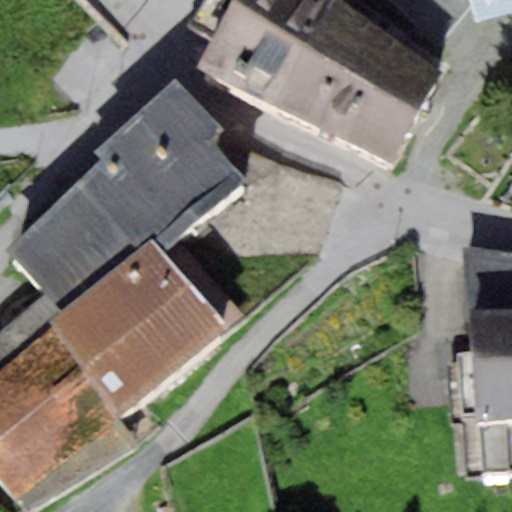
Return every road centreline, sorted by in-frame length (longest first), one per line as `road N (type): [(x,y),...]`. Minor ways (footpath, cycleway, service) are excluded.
road 1 (residential): [(401,200),(218,117),(108,0)]
road 2 (residential): [(511,32),(469,79),(401,200)]
